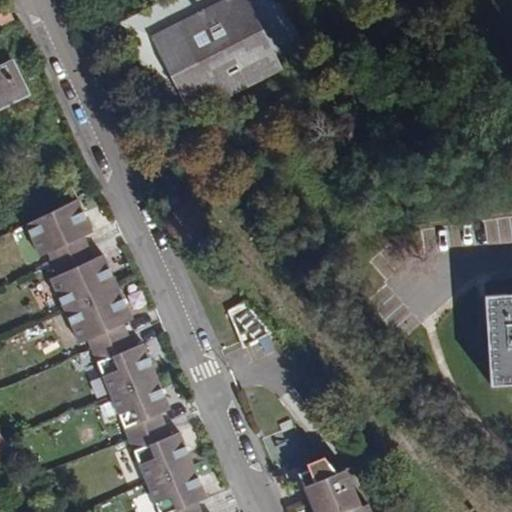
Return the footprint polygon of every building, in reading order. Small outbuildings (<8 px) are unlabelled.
[(280,0),(171,0),(121,26),(170,121),(306,52),(280,0)] [(10,19),(3,3),(0,4),(0,18),(2,22),(10,19)] [(373,95),(371,47),(337,49),(340,97),(373,95)] [(445,130),(440,49),(394,52),(401,154),(446,151),(447,164),(468,163),(478,172),(502,170),(511,160),(511,159),(511,124),(498,126),(498,118),(473,120),(474,128),(445,130)] [(0,107),(27,93),(11,62),(0,67),(0,107)] [(199,511),(196,503),(206,499),(179,433),(169,437),(159,414),(170,410),(143,344),(132,348),(122,324),(132,320),(104,254),(94,258),(84,235),(94,231),(79,198),(27,223),(41,255),(50,251),(60,274),(51,278),(80,343),(89,340),(159,511),(199,511)] [(511,385),(511,295),(484,297),(490,387),(511,385)] [(228,313),(255,347),(272,334),(244,300),(228,313)] [(0,431),(0,464),(16,453),(0,431)] [(377,511),(353,452),(327,463),(325,457),(307,464),(310,470),(299,474),(314,511),(377,511)]
